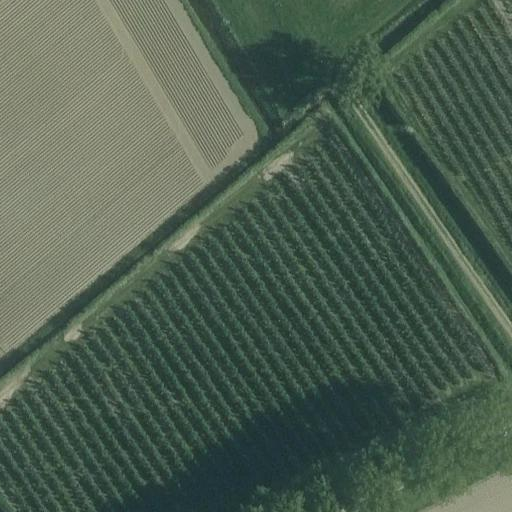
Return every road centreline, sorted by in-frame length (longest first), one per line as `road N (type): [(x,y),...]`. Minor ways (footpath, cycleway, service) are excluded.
road 1 (track): [(341,91),(511,334)]
road 2 (unclassified): [(347,511),(511,429)]
